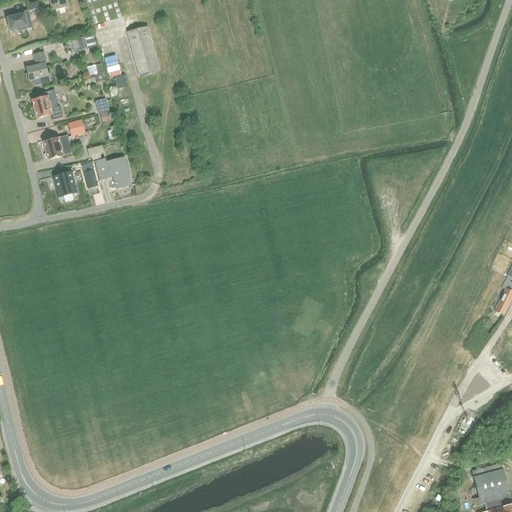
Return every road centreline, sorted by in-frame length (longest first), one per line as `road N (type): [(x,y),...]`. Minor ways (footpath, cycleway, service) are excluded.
road 1 (unclassified): [(323,413),(342,357),(465,128),(511,10)]
road 2 (tertiary): [(323,413),(88,503),(43,501)]
road 3 (unclassified): [(41,220),(0,57)]
road 4 (tertiary): [(43,501),(25,483),(0,389)]
